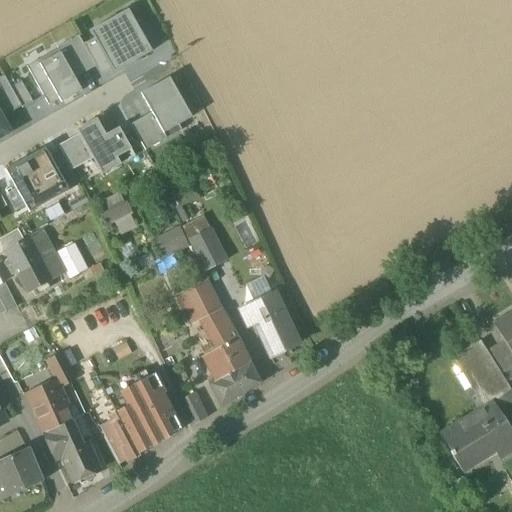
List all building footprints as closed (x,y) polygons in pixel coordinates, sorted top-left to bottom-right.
[(92,40),(110,71),(133,58),(135,62),(151,53),(150,51),(158,47),(141,17),(133,21),(127,10),(88,32),(92,40)] [(56,48),(57,50),(73,79),(95,68),(82,45),(77,36),(56,48)] [(92,40),(82,45),(95,68),(100,77),(110,71),(92,40)] [(48,107),(58,100),(69,94),(71,98),(81,92),(73,79),(57,50),(26,67),(48,107)] [(112,74),(135,62),(133,58),(110,71),(112,74)] [(0,119),(20,107),(10,88),(3,76),(0,77),(0,119)] [(168,78),(154,86),(156,90),(141,98),(150,114),(165,140),(181,132),(178,126),(190,119),(168,78)] [(20,82),(10,88),(20,107),(21,109),(32,103),(20,82)] [(140,95),(141,98),(156,90),(154,86),(140,95)] [(60,104),(71,98),(69,94),(58,100),(60,104)] [(150,114),(129,126),(144,152),(165,140),(150,114)] [(77,135),(97,124),(95,120),(75,131),(77,135)] [(117,167),(134,158),(117,129),(104,136),(97,124),(77,135),(91,160),(96,169),(113,160),(117,167)] [(70,172),(91,160),(77,135),(57,147),(61,154),(70,172)] [(50,160),(44,149),(4,171),(13,187),(23,205),(28,214),(68,192),(50,160)] [(61,154),(50,160),(68,192),(78,186),(70,172),(61,154)] [(113,160),(96,169),(101,176),(117,167),(113,160)] [(23,205),(13,187),(2,193),(12,211),(23,205)] [(197,200),(193,192),(174,202),(178,210),(197,200)] [(89,205),(83,194),(66,203),(72,213),(89,205)] [(102,214),(123,204),(118,194),(98,204),(102,214)] [(102,214),(99,215),(105,227),(114,223),(129,216),(131,215),(125,203),(123,204),(102,214)] [(135,229),(129,216),(114,223),(120,236),(135,229)] [(187,241),(208,231),(202,218),(181,228),(187,241)] [(188,249),(179,228),(149,242),(159,262),(188,249)] [(0,253),(0,254),(3,252),(25,240),(18,229),(0,239),(0,253)] [(3,252),(26,296),(63,276),(40,231),(25,240),(3,252)] [(224,262),(208,231),(187,241),(203,272),(224,262)] [(87,271),(73,245),(55,255),(69,281),(87,271)] [(252,304),(270,296),(262,278),(244,286),(252,304)] [(188,290),(204,320),(223,315),(205,281),(188,290)] [(4,284),(0,285),(0,302),(5,312),(15,308),(4,284)] [(174,297),(188,328),(200,322),(199,321),(204,320),(188,290),(174,297)] [(252,304),(238,311),(246,328),(253,325),(269,359),(297,346),(273,295),(270,296),(252,304)] [(260,385),(249,364),(237,339),(223,314),(223,315),(204,320),(199,321),(200,322),(215,351),(201,358),(214,382),(208,386),(220,408),(260,385)] [(502,341),(511,356),(511,355),(511,314),(503,320),(502,318),(492,325),(502,341)] [(485,352),(500,375),(511,367),(511,356),(502,341),(485,352)] [(457,356),(488,406),(510,392),(500,375),(485,352),(479,342),(457,356)] [(131,355),(125,344),(112,350),(117,362),(131,355)] [(60,386),(61,388),(70,384),(74,382),(59,355),(44,362),(54,380),(55,380),(58,387),(60,386)] [(451,359),(483,409),(488,406),(457,356),(451,359)] [(126,407),(116,413),(138,455),(167,440),(166,438),(180,430),(162,396),(163,395),(153,375),(119,393),(126,407)] [(24,395),(42,435),(69,423),(70,422),(65,411),(68,410),(58,387),(55,380),(54,380),(24,395)] [(449,454),(460,471),(484,456),(482,454),(491,449),(498,459),(511,449),(511,435),(505,425),(511,420),(511,395),(510,392),(488,406),(483,409),(446,432),(457,449),(451,453),(449,454)] [(191,427),(206,419),(193,394),(180,402),(191,427)] [(139,458),(138,455),(116,413),(106,418),(109,422),(98,427),(102,434),(118,466),(126,461),(128,464),(139,458)] [(80,418),(70,422),(69,423),(77,441),(89,436),(80,418)] [(77,441),(69,423),(42,435),(54,461),(60,459),(71,483),(98,472),(86,444),(80,447),(77,441)] [(440,436),(451,453),(457,449),(446,432),(440,436)] [(0,502),(42,483),(28,449),(0,461),(0,502)]
